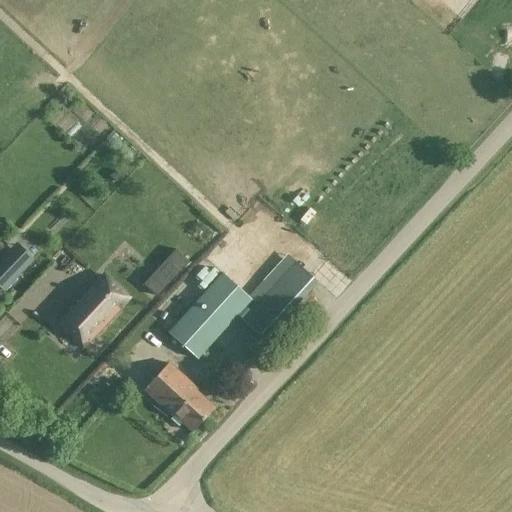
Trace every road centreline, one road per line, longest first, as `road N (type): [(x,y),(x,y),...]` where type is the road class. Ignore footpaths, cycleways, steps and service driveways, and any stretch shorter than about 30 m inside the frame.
road 1 (unclassified): [(139,511),(511,118)]
road 2 (unclassified): [(118,511),(0,452)]
